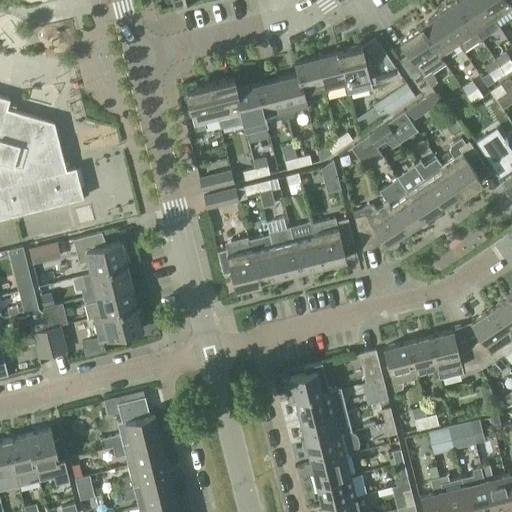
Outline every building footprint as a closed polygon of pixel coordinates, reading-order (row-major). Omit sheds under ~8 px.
[(437,12),(456,41),(467,33),(471,40),(476,41),(480,38),(455,0),(437,12)] [(480,0),(455,0),(480,38),(498,26),(492,17),(480,0)] [(480,0),(492,17),(511,4),(508,0),(480,0)] [(215,2),(198,4),(200,23),(217,21),(215,2)] [(419,24),(443,60),(450,55),(446,48),(456,41),(437,12),(419,24)] [(419,24),(398,38),(409,54),(399,60),(409,75),(423,95),(432,89),(429,84),(434,81),(433,77),(430,72),(444,62),(443,60),(419,24)] [(361,44),(337,50),(345,83),(347,93),(371,87),(370,83),(382,80),(399,71),(385,51),(376,57),(376,56),(364,58),(361,44)] [(503,49),(492,56),(498,65),(504,73),(511,67),(511,62),(509,58),(503,49)] [(324,89),(345,83),(337,50),(316,56),(324,89)] [(304,94),(324,89),(316,56),(295,61),(306,105),(307,105),(304,94)] [(492,56),(482,63),(488,72),(493,80),(504,73),(498,65),(492,56)] [(293,109),(306,105),(295,61),(293,61),(296,73),(277,78),(287,118),(292,116),(294,113),(293,109)] [(233,76),(232,77),(243,121),(245,129),(246,132),(267,126),(264,116),(256,83),(236,88),(233,76)] [(232,77),(209,82),(217,115),(220,127),(242,121),(243,121),(232,77)] [(256,83),(264,116),(277,113),(278,117),(282,119),(287,118),(277,78),(256,83)] [(393,103),(408,94),(399,79),(384,88),(393,103)] [(203,119),(217,115),(209,82),(184,88),(188,104),(186,105),(189,116),(191,115),(193,121),(194,121),(196,129),(202,128),(204,124),(203,119)] [(489,90),(495,98),(505,91),(500,83),(489,90)] [(466,94),(471,102),(482,95),(477,87),(466,94)] [(0,216),(83,196),(75,166),(65,168),(53,121),(6,107),(9,97),(0,94),(0,216)] [(404,110),(393,117),(398,125),(409,117),(404,110)] [(368,134),(373,141),(383,134),(378,127),(368,134)] [(336,138),(341,145),(351,138),(346,130),(336,138)] [(486,133),(475,141),(499,176),(497,177),(511,198),(511,154),(509,150),(501,156),(486,133)] [(362,148),(373,141),(368,134),(357,141),(362,148)] [(441,165),(460,193),(490,172),(468,139),(463,143),(459,137),(449,144),(448,149),(453,157),(441,165)] [(331,152),(341,145),(336,138),(326,145),(331,152)] [(296,156),(298,165),(311,162),(308,153),(296,156)] [(286,168),(298,165),(296,156),(284,159),(286,168)] [(460,193),(441,165),(435,157),(424,165),(420,159),(414,164),(442,205),(460,193)] [(254,167),(257,175),(269,172),(267,164),(254,167)] [(414,164),(396,176),(424,217),(442,205),(414,164)] [(244,178),(257,175),(254,167),(242,170),(244,178)] [(198,177),(201,189),(233,181),(230,169),(198,177)] [(298,171),(285,174),(287,183),(300,180),(298,171)] [(396,176),(378,188),(387,201),(406,229),(424,217),(396,176)] [(256,182),(258,190),(270,187),(268,179),(256,182)] [(246,193),(258,190),(256,182),(243,185),(246,193)] [(203,195),(206,207),(238,199),(235,187),(203,195)] [(258,190),(262,206),(274,203),(270,187),(258,190)] [(361,207),(351,209),(359,240),(362,250),(374,246),(383,240),(385,243),(406,229),(387,201),(376,209),(372,203),(368,202),(361,207)] [(313,231),(321,264),(345,258),(342,244),(353,241),(347,217),(335,220),(334,216),(310,222),(313,231)] [(300,270),(292,237),(289,226),(268,231),(269,233),(279,275),(300,270)] [(91,272),(125,263),(125,261),(129,260),(129,259),(122,243),(120,244),(119,240),(100,245),(97,231),(72,238),(78,262),(88,260),(91,272)] [(300,270),(321,264),(313,231),(292,237),(300,270)] [(258,280),(279,275),(269,233),(248,238),(250,247),(258,280)] [(7,249),(12,269),(27,266),(21,245),(7,249)] [(258,280),(250,247),(228,253),(227,247),(217,250),(222,272),(230,270),(234,286),(258,280)] [(86,287),(80,288),(82,296),(130,284),(125,263),(91,272),(83,274),(86,287)] [(101,314),(136,305),(130,284),(82,296),(84,302),(83,302),(87,317),(101,314)] [(52,303),(49,290),(38,293),(41,306),(52,303)] [(511,300),(509,295),(491,307),(511,338),(511,300)] [(101,314),(92,316),(95,328),(98,341),(119,336),(118,334),(141,328),(141,325),(142,324),(141,307),(141,306),(136,307),(136,305),(101,314)] [(481,337),(470,344),(481,367),(502,353),(504,355),(511,349),(511,338),(491,307),(470,321),(481,337)] [(45,328),(42,316),(41,310),(40,310),(37,308),(27,310),(32,331),(45,328)] [(45,328),(55,325),(52,314),(42,316),(45,328)] [(45,328),(51,352),(65,349),(59,324),(55,325),(45,328)] [(38,356),(51,352),(45,328),(32,331),(38,356)] [(452,329),(428,335),(436,368),(438,378),(481,367),(470,344),(457,347),(452,329)] [(414,373),(436,368),(428,335),(407,340),(414,373)] [(401,377),(414,373),(407,340),(383,346),(393,389),(402,387),(403,383),(401,377)] [(365,381),(373,379),(382,377),(379,364),(375,348),(357,353),(365,381)] [(288,401),(329,390),(321,361),(303,365),(305,372),(282,378),(288,401)] [(382,377),(373,379),(377,392),(385,390),(382,377)] [(300,420),(345,408),(340,387),(329,390),(288,401),(295,400),(300,420)] [(129,441),(159,434),(154,412),(149,413),(144,395),(116,402),(121,420),(116,422),(119,433),(99,438),(102,448),(112,446),(129,441)] [(384,421),(393,419),(389,406),(381,408),(384,421)] [(305,441),(351,429),(345,408),(300,420),(305,441)] [(435,413),(424,415),(427,426),(438,423),(435,413)] [(413,418),(416,429),(427,426),(424,415),(413,418)] [(393,419),(384,421),(387,434),(396,432),(393,419)] [(50,427),(27,432),(39,479),(53,475),(55,483),(69,480),(64,460),(59,461),(50,427)] [(310,462),(344,453),(356,450),(355,447),(357,445),(357,442),(356,435),(354,433),(351,431),(351,429),(305,441),(310,462)] [(6,438),(18,484),(39,479),(27,432),(6,438)] [(127,464),(165,455),(159,434),(129,441),(112,446),(115,456),(124,454),(127,464)] [(6,438),(0,439),(0,488),(18,484),(6,438)] [(394,463),(403,461),(400,448),(391,450),(394,463)] [(310,462),(315,483),(349,474),(344,453),(310,462)] [(165,455),(127,464),(130,474),(132,485),(140,483),(170,475),(165,455)] [(403,461),(394,463),(398,476),(407,474),(403,461)] [(496,511),(511,508),(511,503),(505,474),(492,477),(489,463),(480,465),(491,511),(496,511)] [(469,511),(491,511),(480,465),(472,468),(475,481),(463,484),(469,511)] [(120,477),(122,487),(132,485),(130,474),(120,477)] [(349,474),(315,483),(321,504),(355,495),(354,493),(359,492),(355,476),(350,477),(349,474)] [(469,511),(463,484),(461,477),(449,480),(447,474),(438,476),(447,511),(469,511)] [(140,483),(132,485),(135,496),(137,506),(145,504),(175,497),(170,475),(140,483)] [(424,511),(447,511),(438,476),(430,478),(433,492),(420,495),(424,511)] [(135,496),(132,485),(122,487),(125,498),(135,496)] [(401,490),(405,505),(414,503),(410,488),(401,490)] [(358,511),(355,495),(321,504),(322,511),(358,511)] [(145,504),(137,506),(138,511),(179,511),(175,497),(145,504)] [(74,511),(72,501),(59,505),(60,511),(74,511)] [(416,511),(414,503),(405,505),(396,507),(397,511),(416,511)]
